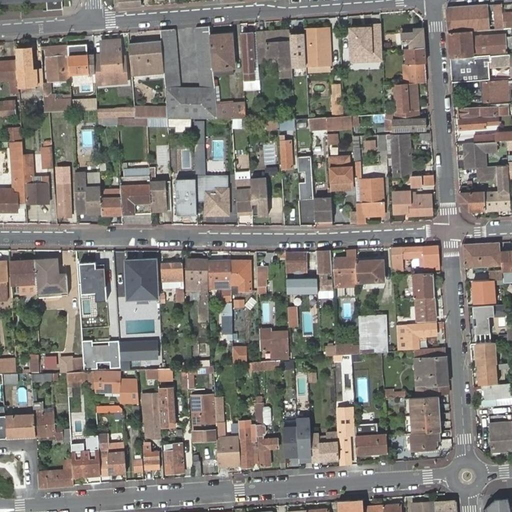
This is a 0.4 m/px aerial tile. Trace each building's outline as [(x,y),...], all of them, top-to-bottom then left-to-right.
[(62,0),(47,0),(48,10),(63,9),(63,8),(62,0)] [(495,30),(504,29),(503,12),(503,5),(494,6),(495,30)] [(447,9),(449,33),(471,32),(489,30),(487,6),(447,9)] [(511,11),(503,12),(504,29),(511,28),(511,11)] [(382,22),(369,23),(369,26),(349,27),(350,63),(383,61),(382,22)] [(166,108),(167,119),(180,119),(192,119),(218,119),(217,107),(213,70),(210,38),(208,27),(195,28),(201,89),(180,88),(173,30),(159,31),(160,41),(163,73),(166,108)] [(325,29),(305,30),(305,32),(307,65),(332,64),(331,52),(326,53),(325,29)] [(424,48),(423,29),(414,30),(414,34),(400,35),(402,49),(405,49),(424,48)] [(282,78),(292,77),(291,68),(289,36),(279,37),(279,32),(255,33),(257,63),(269,62),(268,58),(281,57),(282,78)] [(305,32),(289,33),(289,36),(291,68),(307,67),(307,65),(305,32)] [(452,40),(472,38),(471,32),(449,33),(450,40),(452,40)] [(255,60),(252,34),(241,35),(245,81),(254,80),(253,61),(255,60)] [(210,38),(213,70),(233,69),(230,36),(210,38)] [(451,57),(451,58),(481,56),(482,57),(490,56),(491,56),(507,55),(505,36),(488,37),(472,38),(452,40),(453,56),(451,57)] [(141,74),(163,73),(160,41),(145,43),(145,45),(132,46),(133,68),(141,67),(141,74)] [(70,75),(68,57),(68,47),(47,48),(48,82),(70,80),(70,75)] [(19,78),(27,78),(26,73),(34,72),(43,72),(41,52),(32,52),(31,48),(16,49),(17,63),(19,78)] [(103,55),(94,56),(95,66),(95,73),(96,84),(104,83),(104,74),(112,74),(113,83),(126,82),(125,58),(121,59),(120,48),(102,50),(103,55)] [(405,49),(407,72),(426,71),(424,48),(405,49)] [(506,60),(507,55),(491,56),(492,64),(503,64),(503,60),(506,60)] [(95,66),(94,56),(68,57),(70,75),(95,73),(95,66)] [(451,58),(453,84),(492,81),(490,56),(482,57),(481,56),(451,58)] [(0,81),(18,80),(19,78),(17,63),(0,63),(0,81)] [(426,71),(407,72),(407,84),(417,84),(427,83),(426,71)] [(104,83),(113,83),(112,74),(104,74),(104,83)] [(18,80),(21,115),(30,114),(27,78),(19,78),(18,80)] [(494,82),(485,83),(486,102),(511,100),(510,82),(495,83),(494,82)] [(401,85),(397,85),(399,111),(399,119),(420,118),(417,84),(407,84),(401,85)] [(332,86),(333,99),(344,98),(343,86),(332,86)] [(333,99),(334,117),(346,116),(344,98),(333,99)] [(77,101),(77,111),(93,110),(92,100),(77,101)] [(0,116),(16,115),(15,102),(5,102),(6,106),(0,106),(0,116)] [(45,105),(45,113),(50,113),(70,111),(72,111),(72,103),(45,105)] [(217,107),(218,119),(232,119),(246,118),(245,104),(217,107)] [(498,110),(497,107),(460,110),(460,118),(507,114),(507,110),(498,110)] [(97,108),(97,110),(98,120),(117,120),(119,120),(118,108),(97,108)] [(118,108),(119,120),(135,119),(135,108),(118,108)] [(135,108),(135,119),(147,119),(167,119),(166,108),(135,108)] [(297,118),(307,118),(307,108),(297,108),(297,118)] [(334,117),(327,117),(327,127),(352,125),(352,116),(346,116),(334,117)] [(295,130),(294,118),(281,119),(281,129),(295,130)] [(498,118),(460,120),(461,130),(486,128),(487,128),(487,124),(496,124),(498,123),(498,118)] [(180,119),(167,119),(167,126),(167,127),(168,136),(174,137),(174,130),(181,130),(180,119)] [(232,119),(218,119),(219,132),(233,131),(232,119)] [(425,120),(394,121),(394,130),(425,128),(425,120)] [(299,147),(309,147),(309,130),(299,129),(299,147)] [(511,141),(511,131),(496,132),(496,135),(496,142),(497,142),(508,142),(511,141)] [(337,132),(326,134),(327,145),(339,144),(337,132)] [(393,134),(386,134),(387,139),(392,139),(393,157),(412,157),(410,134),(393,135),(393,134)] [(285,135),(281,135),(283,168),(294,168),(292,141),(286,141),(285,135)] [(475,136),(476,143),(485,143),(496,142),(496,135),(485,136),(475,136)] [(374,139),(363,140),(365,149),(375,148),(374,139)] [(23,141),(10,142),(13,190),(0,190),(0,214),(17,214),(17,210),(17,206),(27,205),(25,172),(25,171),(24,157),(23,141)] [(497,152),(497,142),(496,142),(485,143),(485,152),(497,152)] [(476,143),(465,144),(465,151),(467,152),(467,155),(465,156),(466,169),(470,169),(473,169),(478,168),(486,168),(485,152),(485,143),(476,143)] [(195,168),(195,179),(196,196),(201,196),(201,184),(207,184),(207,173),(204,173),(203,157),(206,157),(206,144),(193,144),(195,168)] [(44,169),(54,169),(52,149),(43,149),(44,169)] [(297,157),(298,172),(300,172),(308,172),(313,171),(312,156),(297,157)] [(32,157),(24,157),(25,171),(33,170),(32,157)] [(393,157),(388,157),(388,160),(394,160),(395,177),(410,176),(410,175),(417,175),(417,168),(409,168),(409,165),(412,165),(412,157),(393,157)] [(341,167),(330,168),(331,189),(353,188),(352,167),(350,167),(350,160),(340,160),(341,167)] [(499,195),(511,194),(509,167),(508,166),(498,167),(499,183),(499,192),(499,195)] [(486,168),(478,168),(479,181),(493,181),(499,183),(498,167),(489,168),(486,168)] [(33,170),(25,171),(25,172),(27,205),(50,204),(49,178),(34,179),(33,170)] [(424,176),(416,176),(416,186),(425,186),(424,176)] [(425,186),(436,187),(435,176),(424,176),(425,186)] [(309,177),(300,177),(302,215),(313,216),(311,189),(309,188),(309,177)] [(363,201),(357,202),(358,213),(358,224),(366,224),(365,213),(384,212),(382,177),(362,178),(363,201)] [(121,181),(122,199),(123,217),(123,218),(153,216),(152,212),(151,189),(151,185),(151,183),(150,181),(150,179),(121,181)] [(195,179),(184,180),(184,181),(186,216),(192,215),(191,207),(197,207),(196,196),(195,179)] [(251,179),(236,181),(239,215),(247,214),(247,210),(254,209),(253,201),(251,179)] [(251,179),(253,201),(254,209),(254,214),(254,215),(262,215),(262,212),(270,211),(267,179),(251,179)] [(86,180),(75,180),(77,209),(88,209),(88,214),(103,214),(102,200),(101,188),(87,188),(86,180)] [(186,216),(184,181),(174,181),(175,216),(186,216)] [(151,189),(152,212),(166,211),(166,209),(170,209),(169,182),(151,183),(151,185),(151,189)] [(70,184),(58,185),(60,217),(72,217),(70,184)] [(215,211),(215,214),(229,214),(228,188),(216,188),(216,192),(206,192),(206,211),(215,211)] [(408,191),(395,191),(396,211),(409,210),(409,214),(432,213),(431,195),(408,196),(408,191)] [(486,211),(511,209),(511,194),(499,195),(499,192),(485,193),(486,211)] [(470,211),(486,211),(485,193),(461,194),(461,202),(470,211)] [(315,197),(316,225),(333,224),(331,196),(315,197)] [(103,214),(103,218),(123,217),(122,199),(102,200),(103,214)] [(502,267),(500,243),(464,245),(466,269),(502,267)] [(422,247),(424,270),(441,270),(439,246),(422,247)] [(422,247),(393,249),(396,272),(424,270),(422,247)] [(307,251),(286,252),(286,273),(294,273),(295,278),(287,279),(287,295),(318,294),(317,279),(304,279),(304,273),(308,273),(307,251)] [(332,273),(330,252),(317,253),(317,263),(317,279),(318,280),(318,291),(318,294),(319,300),(329,300),(329,290),(333,290),(332,281),(332,280),(326,280),(326,273),(332,273)] [(511,252),(502,253),(504,272),(511,271),(511,252)] [(357,260),(357,258),(334,259),(335,288),(341,288),(341,283),(339,282),(339,279),(354,279),(354,282),(358,282),(357,260)] [(201,281),(201,286),(202,300),(208,301),(208,260),(187,259),(188,281),(188,280),(201,281)] [(358,282),(358,284),(383,282),(382,259),(357,260),(358,282)] [(86,260),(74,260),(75,283),(87,283),(86,260)] [(124,264),(125,298),(128,298),(128,299),(136,299),(136,297),(149,297),(148,299),(156,298),(156,297),(159,297),(158,263),(155,263),(155,261),(147,262),(148,263),(135,263),(135,262),(127,262),(127,264),(124,264)] [(37,284),(36,263),(36,262),(11,263),(12,281),(12,285),(20,285),(20,290),(38,290),(37,284)] [(62,298),(69,298),(68,278),(59,278),(58,268),(57,268),(56,265),(52,262),(36,263),(37,284),(38,290),(38,293),(62,292),(62,298)] [(224,317),(232,317),(232,286),(232,262),(211,262),(210,286),(223,286),(224,317)] [(232,262),(232,286),(240,286),(240,291),(251,291),(251,262),(232,262)] [(0,263),(0,302),(9,302),(9,285),(8,263),(0,263)] [(183,264),(163,264),(163,283),(183,282),(183,264)] [(114,269),(100,270),(101,286),(115,286),(114,269)] [(504,281),(504,272),(491,272),(491,282),(494,281),(504,281)] [(424,274),(415,275),(416,300),(431,298),(430,284),(434,283),(433,274),(424,274)] [(494,281),(491,282),(474,282),(475,305),(495,303),(494,281)] [(269,304),(269,286),(258,287),(258,304),(269,304)] [(431,298),(416,300),(417,321),(435,320),(435,298),(431,298)] [(233,307),(244,307),(244,299),(234,299),(233,307)] [(298,320),(298,306),(289,307),(289,320),(298,320)] [(500,323),(508,323),(506,306),(475,308),(476,328),(492,327),(492,313),(497,313),(497,310),(499,311),(500,323)] [(382,354),(388,354),(386,316),(359,318),(361,347),(361,354),(351,355),(351,357),(382,354)] [(436,324),(398,327),(399,333),(406,332),(408,352),(414,352),(419,351),(418,337),(436,335),(436,324)] [(287,334),(261,334),(261,350),(271,350),(271,358),(288,358),(287,334)] [(497,343),(509,342),(508,334),(499,335),(497,340),(497,343)] [(154,343),(118,345),(119,361),(155,359),(154,343)] [(497,365),(495,343),(477,345),(479,366),(497,365)] [(336,357),(351,355),(361,354),(361,347),(336,349),(336,357)] [(245,364),(245,351),(239,351),(239,349),(232,348),(232,365),(234,365),(245,364)] [(419,351),(414,352),(415,361),(417,384),(418,397),(450,395),(446,349),(419,351)] [(29,353),(27,371),(37,372),(39,354),(29,353)] [(352,364),(351,357),(351,355),(336,357),(334,357),(334,366),(352,364)] [(64,358),(64,373),(67,373),(74,373),(73,360),(73,357),(64,358)] [(0,359),(0,375),(4,375),(18,375),(17,359),(0,359)] [(259,363),(252,364),(252,372),(281,370),(280,362),(259,363)] [(498,365),(497,365),(479,366),(480,385),(500,383),(498,365)] [(157,380),(156,370),(150,370),(149,371),(147,370),(147,380),(157,380)] [(118,373),(94,374),(96,391),(96,395),(109,393),(113,398),(114,405),(122,404),(121,382),(118,382),(118,373)] [(94,374),(67,375),(68,390),(73,389),(73,386),(88,385),(89,389),(89,392),(96,391),(94,374)] [(359,401),(367,401),(367,378),(359,378),(359,401)] [(136,380),(121,382),(122,404),(139,404),(136,381),(136,380)] [(484,401),(511,399),(511,384),(506,385),(483,386),(484,401)] [(158,393),(161,431),(175,430),(172,391),(158,392),(158,393)] [(158,393),(142,394),(144,414),(146,414),(158,413),(159,413),(158,393)] [(215,404),(214,396),(192,398),(195,442),(218,441),(217,431),(216,425),(216,424),(216,420),(215,404)] [(412,417),(437,415),(437,408),(439,408),(438,398),(410,400),(412,417)] [(255,404),(257,437),(259,437),(261,467),(272,465),(271,450),(280,449),(279,440),(265,440),(265,437),(268,433),(266,418),(263,416),(262,404),(255,404)] [(158,413),(146,414),(147,428),(151,427),(152,440),(160,439),(158,413)] [(36,415),(37,437),(50,437),(57,436),(56,414),(36,415)] [(6,417),(8,439),(37,437),(36,415),(6,417)] [(440,424),(440,415),(437,415),(412,417),(412,427),(413,434),(438,433),(438,424),(440,424)] [(0,440),(8,439),(6,417),(0,417),(0,440)] [(297,417),(284,418),(286,458),(300,457),(298,420),(297,417)] [(311,419),(298,420),(300,462),(314,461),(311,419)] [(511,451),(511,422),(508,423),(494,424),(490,424),(491,453),(511,451)] [(218,441),(219,467),(240,465),(239,454),(238,454),(237,438),(224,439),(223,425),(216,425),(217,431),(218,441)] [(239,426),(240,441),(241,440),(244,468),(254,467),(252,440),(249,440),(248,426),(239,426)] [(349,426),(340,427),(342,464),(352,464),(351,435),(349,434),(349,426)] [(72,439),(71,430),(63,431),(64,432),(57,433),(57,436),(57,439),(57,441),(64,441),(64,443),(72,442),(72,439)] [(321,444),(339,443),(339,433),(327,434),(328,437),(320,438),(321,444)] [(438,433),(413,434),(413,436),(411,436),(412,453),(438,451),(437,442),(440,442),(440,433),(438,433)] [(320,434),(312,434),(312,440),(314,461),(314,463),(322,462),(320,444),(321,444),(320,438),(320,434)] [(98,435),(98,437),(101,476),(128,474),(125,444),(109,445),(109,435),(98,435)] [(388,453),(387,436),(356,438),(357,455),(388,453)] [(73,453),(73,459),(74,479),(101,476),(98,437),(86,438),(86,444),(87,452),(73,453)] [(322,462),(340,462),(339,443),(320,444),(322,462)] [(87,452),(86,444),(72,445),(72,447),(73,453),(87,452)] [(183,445),(174,445),(174,451),(165,452),(167,475),(185,473),(183,445)] [(152,454),(145,454),(145,470),(161,469),(160,453),(152,454)] [(60,472),(40,474),(41,489),(75,486),(74,479),(73,459),(69,459),(69,464),(60,465),(60,472)] [(144,473),(143,460),(134,460),(135,474),(144,473)] [(194,462),(195,478),(203,477),(202,461),(194,462)] [(511,511),(508,499),(502,499),(495,499),(487,508),(485,511),(511,511)] [(340,511),(365,511),(365,510),(365,502),(340,504),(340,511)] [(456,511),(456,503),(437,505),(437,511),(456,511)]
